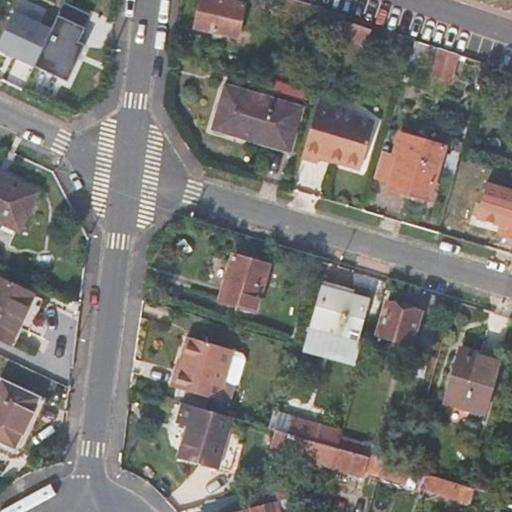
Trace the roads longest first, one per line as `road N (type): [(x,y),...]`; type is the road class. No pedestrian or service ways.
road 1 (residential): [(128,172),(511,285)]
road 2 (residential): [(128,172),(86,503)]
road 3 (residential): [(146,0),(128,172)]
road 4 (residential): [(0,111),(128,172)]
road 5 (residential): [(395,0),(511,37)]
